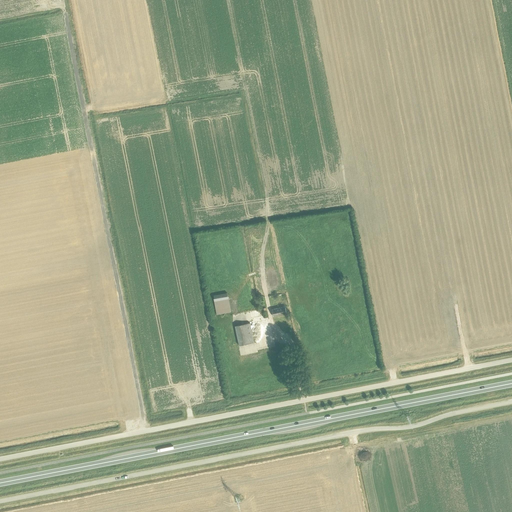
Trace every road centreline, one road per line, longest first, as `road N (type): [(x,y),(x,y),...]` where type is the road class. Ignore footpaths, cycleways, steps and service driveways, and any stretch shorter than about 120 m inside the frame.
road 1 (trunk): [(0,481),(511,382)]
road 2 (unclassified): [(0,501),(511,402)]
road 3 (unclassified): [(0,459),(511,360)]
